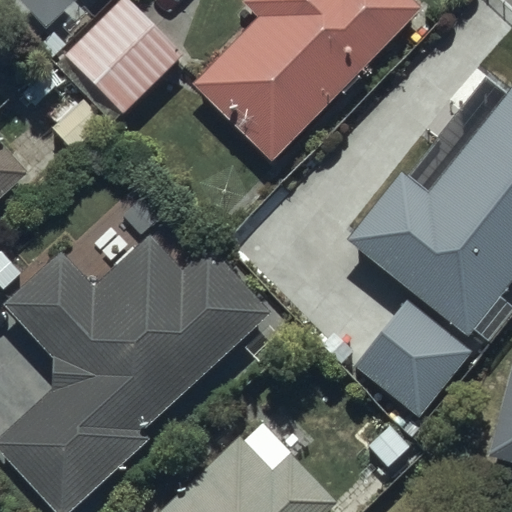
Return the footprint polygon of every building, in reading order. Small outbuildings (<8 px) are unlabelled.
[(127,0),(57,65),(112,125),(184,58),(130,0),(127,0)] [(259,16),(193,87),(274,164),(420,9),(409,0),(249,0),(246,4),(259,16)] [(357,364),(421,416),(511,303),(511,94),(429,196),(404,176),(351,241),(434,309),(427,317),(408,301),(357,364)] [(0,204),(32,176),(0,141),(0,204)] [(49,385),(0,430),(0,460),(48,511),(91,511),(162,446),(154,438),(283,316),(211,239),(185,264),(152,229),(97,282),(64,248),(1,307),(52,361),(39,374),(49,385)] [(511,374),(489,460),(511,465),(511,374)] [(336,511),(342,506),(266,426),(247,444),(241,438),(161,511),(336,511)]
